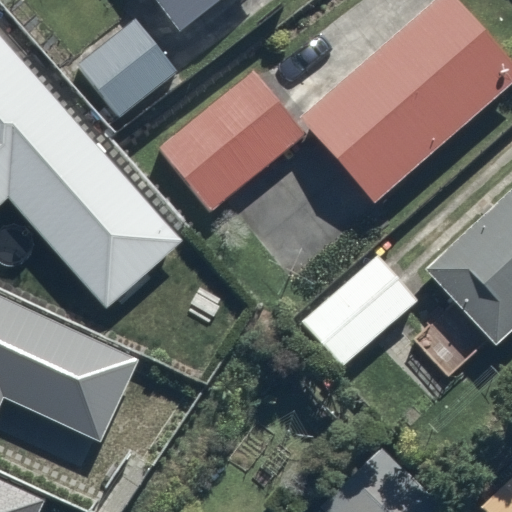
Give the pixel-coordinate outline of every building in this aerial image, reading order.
[(166,0),(189,29),(226,0),(166,0)] [(511,43),(475,0),(437,0),(306,111),(385,206),(511,99),(511,43)] [(141,12),(81,65),(127,116),(186,62),(141,12)] [(177,237),(0,34),(0,196),(4,193),(102,303),(177,237)] [(255,67),(159,146),(212,210),(308,131),(255,67)] [(511,183),(423,264),(455,300),(441,312),(483,357),(511,330),(511,183)] [(349,366),(420,298),(377,252),(305,319),(349,366)] [(136,354),(0,290),(0,392),(97,437),(136,354)] [(422,511),(359,458),(319,505),(326,511),(422,511)] [(511,460),(487,485),(511,510),(511,460)] [(0,511),(31,511),(40,493),(0,474),(0,511)]
